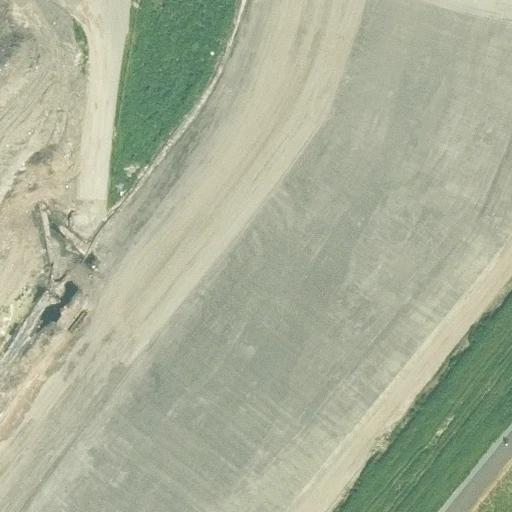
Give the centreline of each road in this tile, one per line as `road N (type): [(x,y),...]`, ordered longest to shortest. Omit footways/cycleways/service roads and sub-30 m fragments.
road 1 (unknown): [(75,340),(93,18)]
road 2 (unknown): [(254,100),(511,149)]
